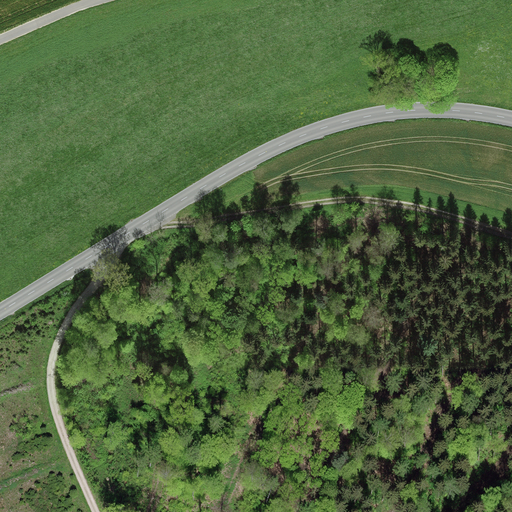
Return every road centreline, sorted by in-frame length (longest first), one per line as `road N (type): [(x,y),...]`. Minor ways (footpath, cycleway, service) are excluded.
road 1 (tertiary): [(0,311),(265,151),(312,131),(399,109),(511,118)]
road 2 (track): [(511,237),(369,201),(168,223),(158,216)]
road 3 (track): [(110,244),(51,368),(53,403),(97,511)]
